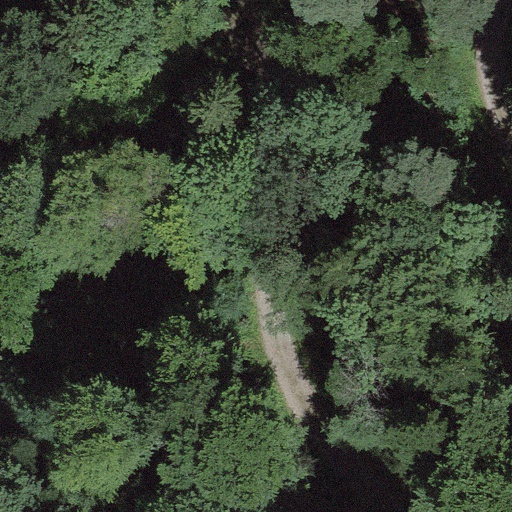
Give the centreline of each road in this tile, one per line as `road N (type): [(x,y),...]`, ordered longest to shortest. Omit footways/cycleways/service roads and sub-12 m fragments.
road 1 (track): [(218,0),(241,46),(267,201),(268,355),(322,459),(378,511)]
road 2 (track): [(511,166),(482,116),(468,30),(484,0)]
